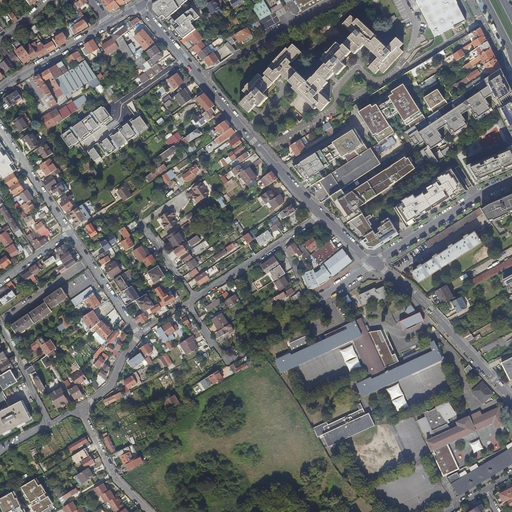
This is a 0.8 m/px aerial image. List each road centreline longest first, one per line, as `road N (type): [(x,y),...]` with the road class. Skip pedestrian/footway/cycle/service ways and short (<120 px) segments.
road 1 (residential): [(139,5),(319,214)]
road 2 (residential): [(373,263),(409,289),(511,398)]
road 3 (residential): [(185,303),(319,214)]
road 4 (residential): [(373,263),(511,181)]
road 5 (residential): [(108,21),(0,89)]
road 6 (residential): [(0,125),(68,232)]
road 7 (residential): [(80,411),(121,482),(150,511)]
